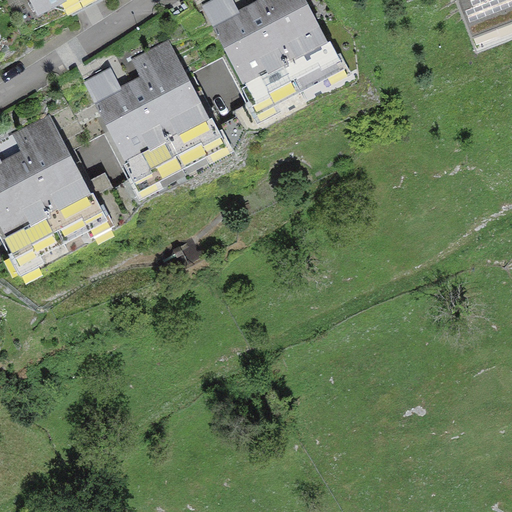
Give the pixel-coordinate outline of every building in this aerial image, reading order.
[(25,0),(38,25),(87,0),(25,0)] [(236,0),(215,0),(199,8),(255,122),(350,76),(336,46),(328,50),(303,0),(257,0),(260,5),(243,13),(236,0)] [(511,0),(455,0),(473,45),(511,29),(511,0)] [(110,71),(86,85),(140,209),(233,158),(223,136),(219,137),(214,125),(209,127),(170,44),(131,61),(141,80),(121,92),(110,71)] [(0,171),(0,229),(24,279),(115,235),(104,212),(100,214),(95,203),(91,205),(50,120),(14,138),(24,160),(0,172),(0,171)]
